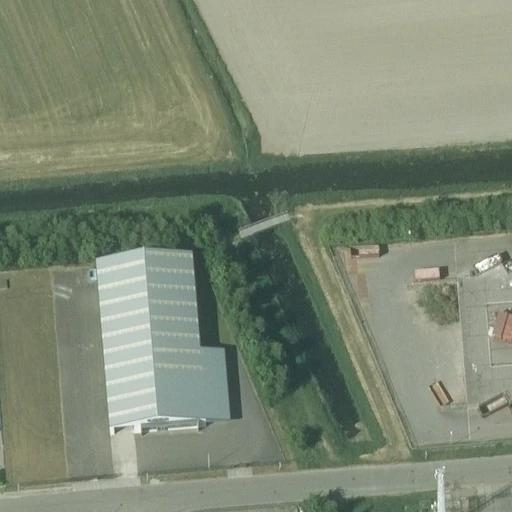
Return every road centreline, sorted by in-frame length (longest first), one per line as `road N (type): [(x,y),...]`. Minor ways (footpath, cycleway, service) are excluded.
road 1 (unclassified): [(138,499),(511,469)]
road 2 (unclassified): [(0,510),(138,499)]
